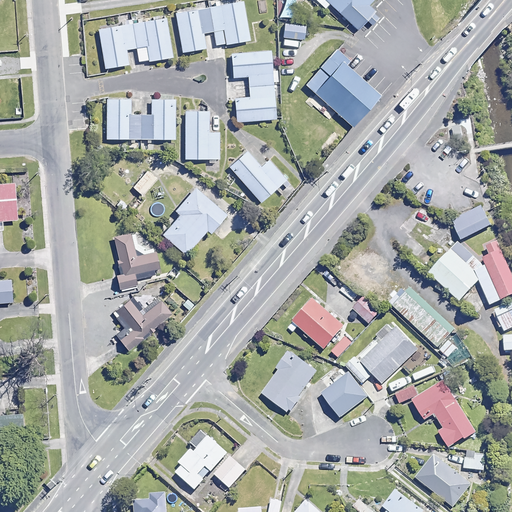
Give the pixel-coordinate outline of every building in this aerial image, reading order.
[(279,0),(279,19),(294,19),(294,0),(279,0)] [(313,0),(324,10),(329,5),(350,26),(375,0),(313,0)] [(208,10),(213,33),(216,48),(249,42),(242,4),(208,10)] [(213,33),(208,10),(176,16),(183,54),(206,50),(203,35),(213,33)] [(132,26),(136,50),(139,65),(172,59),(166,20),(132,26)] [(136,50),(132,26),(99,31),(105,71),(128,67),(126,52),(136,50)] [(305,28),(285,27),(284,41),(304,42),(305,28)] [(334,50),(303,83),(346,122),(377,89),(334,50)] [(248,88),(273,86),(273,83),(278,83),(277,71),(272,72),(271,52),(230,56),(232,79),(248,78),(248,88)] [(273,86),(248,88),(249,99),(234,100),(236,124),(276,121),(273,86)] [(141,141),(142,116),(130,116),(130,101),(107,101),(107,141),(141,141)] [(142,116),(141,141),(175,141),(175,101),(152,101),(152,117),(142,116)] [(208,113),(185,113),(186,161),(219,161),(218,133),(208,133),(208,113)] [(260,168),(247,154),(230,169),(261,204),(286,182),(268,161),(260,168)] [(156,180),(147,172),(132,188),(141,197),(156,180)] [(13,185),(0,186),(0,222),(16,220),(13,185)] [(227,218),(195,190),(173,216),(177,219),(162,236),(186,257),(207,233),(211,236),(227,218)] [(492,228),(483,208),(453,223),(462,242),(492,228)] [(135,259),(130,236),(114,240),(123,276),(118,277),(120,286),(136,282),(135,277),(160,271),(156,254),(135,259)] [(462,243),(453,253),(450,250),(429,274),(461,304),(480,283),(491,308),(511,298),(511,273),(499,244),(488,249),(491,258),(482,262),(462,243)] [(389,272),(357,250),(340,274),(371,296),(389,272)] [(7,280),(0,281),(0,302),(9,302),(7,280)] [(453,330),(409,289),(391,309),(435,350),(453,330)] [(344,327),(313,299),(292,323),(323,350),(344,327)] [(380,314),(366,299),(355,311),(369,325),(380,314)] [(142,317),(128,301),(116,311),(119,315),(133,332),(121,342),(129,351),(172,316),(160,302),(142,317)] [(511,354),(511,304),(495,312),(506,337),(503,338),(510,355),(511,354)] [(418,351),(396,329),(381,344),(376,339),(357,357),(383,385),(418,351)] [(457,349),(448,341),(439,350),(448,359),(457,349)] [(314,373),(286,354),(276,370),(277,371),(260,396),(287,415),(298,400),(296,398),(314,373)] [(372,377),(354,357),(345,365),(363,385),(372,377)] [(373,406),(351,376),(324,396),(342,419),(349,414),(354,420),(373,406)] [(476,433),(444,384),(414,403),(425,420),(435,414),(445,430),(440,433),(450,450),(476,433)] [(418,397),(414,388),(396,396),(400,405),(418,397)] [(228,456),(209,439),(194,455),(191,452),(179,465),(183,469),(177,476),(195,492),(228,456)] [(487,456),(476,454),(475,460),(465,459),(463,469),(485,472),(487,456)] [(471,489),(436,458),(418,479),(453,510),(471,489)] [(246,473),(231,459),(215,477),(230,490),(246,473)] [(421,511),(398,493),(384,509),(387,511),(421,511)] [(168,511),(167,497),(150,498),(150,502),(135,503),(136,511),(168,511)] [(377,511),(362,499),(351,511),(377,511)]
